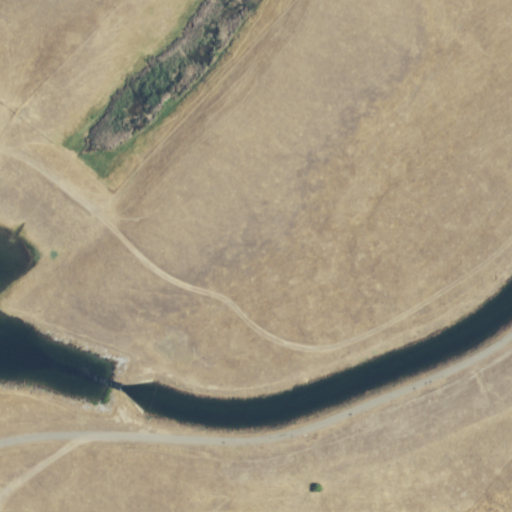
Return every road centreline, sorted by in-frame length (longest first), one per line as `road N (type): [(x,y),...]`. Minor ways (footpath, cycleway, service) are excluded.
road 1 (residential): [(0,153),(51,173),(152,266),(294,346),(363,335),(483,275),(511,242)]
road 2 (residential): [(511,330),(477,362),(256,441),(58,433),(0,439)]
